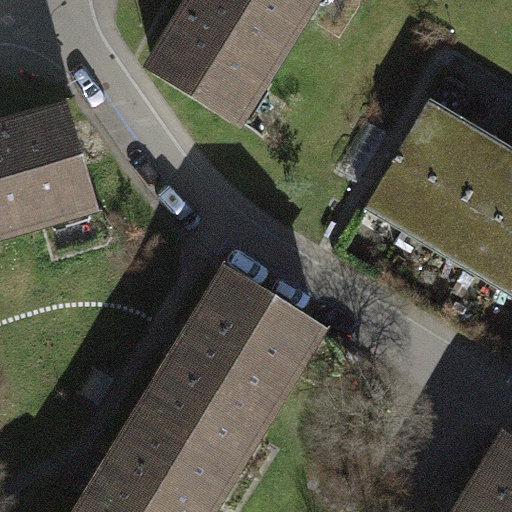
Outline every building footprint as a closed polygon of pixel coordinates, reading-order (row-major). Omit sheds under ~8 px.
[(309,0),(201,0),(155,76),(235,123),(309,0)] [(365,206),(399,226),(459,125),(443,116),(426,105),(365,206)] [(0,234),(92,207),(66,115),(0,134),(0,234)] [(399,226),(435,245),(496,148),(476,136),(459,125),(399,226)] [(383,148),(365,137),(347,167),(365,178),(383,148)] [(435,245),(468,264),(511,190),(511,157),(510,157),(496,148),(435,245)] [(511,190),(468,264),(503,284),(511,269),(511,190)] [(511,269),(503,284),(511,290),(511,269)] [(141,409),(223,461),(239,435),(247,439),(295,363),(285,357),(305,325),(227,275),(183,343),(141,409)] [(118,382),(101,372),(87,395),(104,405),(118,382)] [(223,461),(141,409),(101,477),(80,511),(207,511),(214,501),(203,490),(223,461)] [(511,511),(511,446),(502,440),(460,511),(511,511)]
